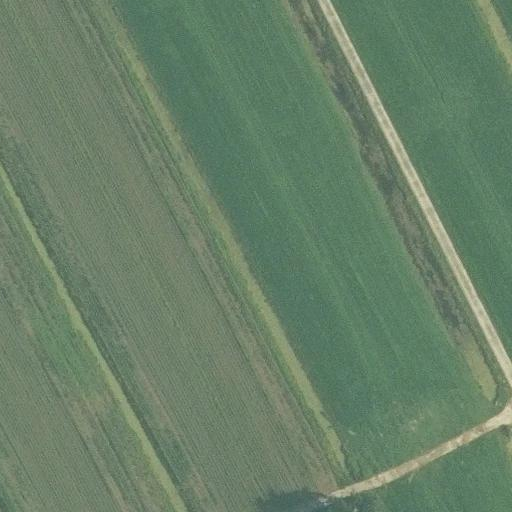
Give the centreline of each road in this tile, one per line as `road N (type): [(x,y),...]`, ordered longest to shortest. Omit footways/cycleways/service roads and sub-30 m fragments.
road 1 (track): [(321,0),(511,384)]
road 2 (track): [(511,411),(379,481),(296,511)]
